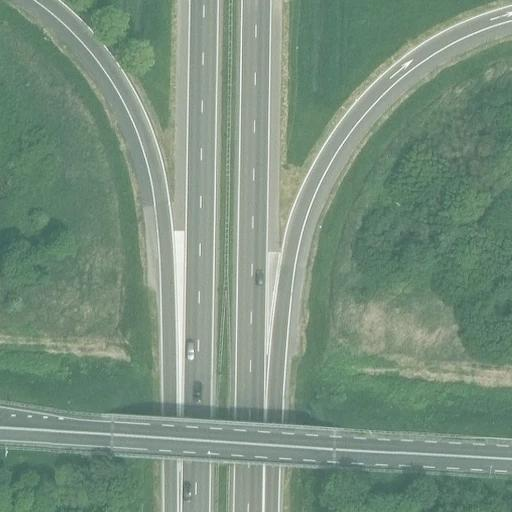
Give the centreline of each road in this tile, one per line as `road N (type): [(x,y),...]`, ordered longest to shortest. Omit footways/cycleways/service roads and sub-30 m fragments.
road 1 (motorway): [(247,467),(287,255),(323,157),(400,65),(458,30),(511,15)]
road 2 (motorway): [(45,0),(120,83),(155,176),(185,511)]
road 3 (secondary): [(511,458),(0,427)]
road 4 (motorway): [(202,0),(193,511)]
road 5 (motorway): [(247,467),(255,0)]
